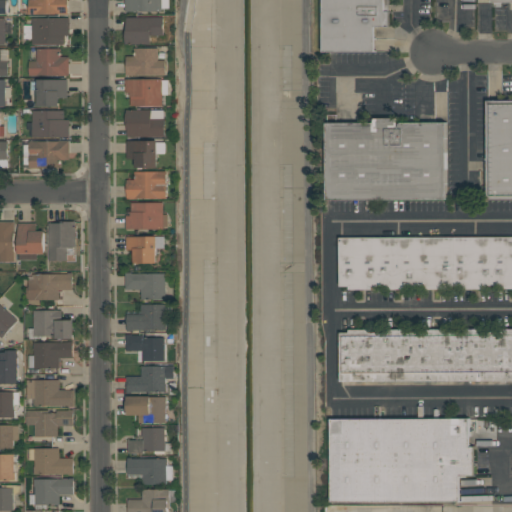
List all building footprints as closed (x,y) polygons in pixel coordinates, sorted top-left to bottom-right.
[(0,0),(9,0),(9,14),(0,14),(0,0)] [(68,0),(69,14),(59,14),(59,13),(38,13),(38,14),(29,14),(29,0),(68,0)] [(162,0),(162,11),(125,12),(125,0),(162,0)] [(390,0),(390,26),(376,26),(376,52),(323,52),(323,0),(390,0)] [(164,17),(164,35),(150,35),(150,44),(125,44),(125,29),(126,29),(126,18),(164,17)] [(70,18),(70,35),(65,35),(65,44),(32,45),(32,39),(24,39),(24,25),(32,25),(32,18),(70,18)] [(30,76),(29,50),(37,50),(37,48),(61,48),(61,57),(69,57),(69,75),(30,76)] [(127,75),(126,56),(135,56),(135,49),(158,48),(158,60),(166,60),(166,75),(127,75)] [(0,75),(0,49),(1,49),(1,61),(8,61),(9,75),(0,75)] [(5,79),(0,79),(0,105),(4,105),(4,98),(10,98),(10,87),(5,87),(5,79)] [(131,106),(131,97),(130,97),(130,92),(126,92),(126,79),(163,79),(163,105),(131,106)] [(38,90),(31,90),(31,80),(68,80),(68,97),(59,97),(60,106),(38,106),(38,90)] [(511,199),(488,199),(488,177),(485,177),(485,170),(488,170),(488,101),(511,100),(511,199)] [(128,137),(128,126),(126,126),(126,109),(152,109),(152,118),(165,118),(165,137),(128,137)] [(33,137),(33,111),(65,110),(65,120),(70,120),(70,137),(33,137)] [(327,200),(327,123),(374,123),(374,118),(399,118),(399,122),(446,122),(447,199),(327,200)] [(59,141),(59,140),(70,140),(70,159),(61,159),(62,168),(56,168),(56,172),(42,172),(42,168),(30,168),(30,141),(59,141)] [(158,167),(136,168),(136,159),(127,159),(127,141),(157,140),(158,167)] [(0,141),(8,141),(8,159),(0,159),(0,141)] [(127,199),(127,180),(135,180),(135,172),(166,171),(167,198),(127,199)] [(163,202),(163,213),(171,213),(172,228),(164,228),(164,229),(126,229),(126,215),(131,215),(131,212),(131,202),(163,202)] [(16,261),(0,261),(0,221),(15,221),(16,261)] [(49,223),(61,222),(61,221),(76,221),(76,247),(72,247),(72,250),(74,250),(74,255),(68,255),(68,260),(49,261),(49,223)] [(19,260),(18,223),(37,223),(37,231),(45,231),(45,253),(37,253),(37,260),(19,260)] [(157,236),(157,237),(165,237),(165,248),(156,248),(156,263),(134,263),(134,249),(127,249),(127,236),(157,236)] [(511,236),(511,289),(424,289),(424,287),(408,287),(408,289),(386,289),(386,286),(369,286),(369,289),(349,289),(349,286),(340,286),(340,237),(511,236)] [(68,274),(68,273),(73,273),(73,289),(59,290),(59,299),(27,300),(27,289),(29,288),(29,279),(33,279),(33,274),(68,274)] [(141,299),(141,289),(126,289),(126,273),(132,273),(167,273),(167,281),(166,281),(166,299),(141,299)] [(132,330),(132,331),(127,331),(127,314),(142,314),(142,304),(166,304),(166,323),(167,323),(167,330),(132,330)] [(2,338),(0,336),(0,306),(1,305),(18,320),(2,338)] [(56,312),(56,311),(62,311),(62,321),(73,321),(73,337),(57,337),(57,334),(42,334),(42,338),(29,338),(29,328),(34,328),(34,312),(56,312)] [(511,380),(341,382),(341,332),(350,332),(350,330),(370,329),(370,333),(387,333),(387,329),(411,329),(411,332),(425,332),(425,329),(447,329),(447,332),(461,332),(461,329),(493,329),(493,332),(503,332),(503,329),(511,329),(511,380)] [(143,361),(143,362),(140,362),(140,352),(143,352),(143,350),(127,350),(126,334),(140,334),(140,335),(144,335),(144,337),(166,337),(166,361),(143,361)] [(69,342),(69,341),(73,341),(73,358),(59,358),(59,368),(34,368),(29,368),(29,355),(34,355),(34,350),(33,350),(33,343),(69,342)] [(17,383),(17,388),(5,388),(5,384),(0,384),(0,360),(17,360),(17,383)] [(176,366),(176,378),(167,378),(167,385),(168,385),(168,392),(133,391),(133,393),(127,393),(127,376),(142,376),(142,366),(176,366)] [(59,380),(59,390),(75,390),(75,406),(69,406),(69,405),(34,406),(33,398),(27,398),(27,380),(59,380)] [(0,417),(0,391),(14,391),(14,392),(19,392),(19,404),(14,405),(14,410),(15,410),(15,417),(0,417)] [(168,397),(168,404),(167,404),(167,423),(140,422),(140,415),(128,415),(128,410),(127,410),(128,396),(168,397)] [(49,410),(49,413),(57,413),(57,410),(69,410),(69,409),(74,409),(74,425),(58,426),(58,436),(35,436),(35,425),(27,425),(27,410),(49,410)] [(332,502),(331,419),(470,418),(470,446),(475,446),(475,475),(460,475),(461,501),(332,502)] [(0,448),(0,425),(13,425),(13,426),(19,425),(19,440),(13,440),(13,448),(0,448)] [(166,429),(167,429),(167,434),(166,434),(166,436),(167,436),(167,441),(166,441),(166,443),(173,443),(173,450),(166,450),(166,451),(166,454),(155,453),(155,451),(144,451),(144,453),(129,453),(129,440),(143,440),(143,428),(166,428),(166,429)] [(74,458),(74,474),(73,474),(73,475),(69,475),(69,474),(34,474),(34,467),(35,467),(35,460),(29,460),(29,449),(35,449),(35,448),(60,448),(60,458),(74,458)] [(0,454),(14,454),(14,473),(15,473),(15,480),(0,480),(0,454)] [(168,466),(174,466),(174,480),(167,480),(167,484),(143,484),(143,474),(128,474),(128,457),(132,457),(132,458),(168,458),(168,466)] [(69,479),(69,478),(74,478),(74,494),(60,494),(60,505),(47,505),(47,509),(35,509),(35,504),(30,504),(29,494),(35,494),(35,486),(34,486),(34,479),(69,479)] [(0,487),(2,487),(2,485),(22,485),(22,494),(14,494),(14,511),(0,511),(0,487)] [(143,500),(143,489),(170,489),(170,490),(177,490),(177,502),(170,502),(170,509),(169,509),(169,511),(128,511),(128,500),(143,500)]
